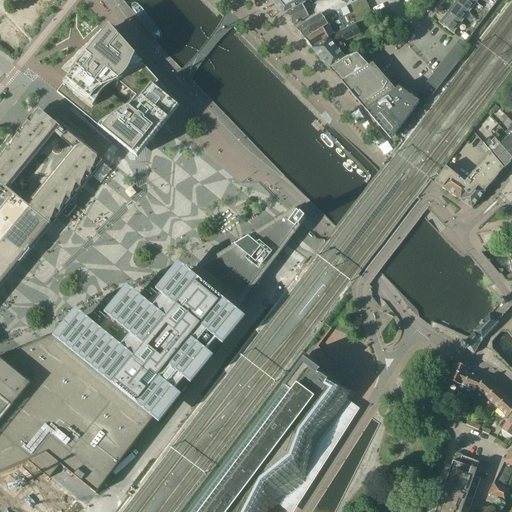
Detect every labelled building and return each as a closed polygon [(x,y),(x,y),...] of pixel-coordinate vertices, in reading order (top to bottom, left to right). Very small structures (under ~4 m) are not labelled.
[(143,0),(133,0),(128,5),(134,13),(135,13),(157,40),(156,41),(171,58),(182,69),(187,64),(193,59),(182,47),(177,42),(178,41),(146,4),(145,3),(143,0)] [(271,0),(284,15),(306,3),(311,0),(271,0)] [(309,17),(311,21),(322,15),(323,18),(337,12),(344,8),(360,0),(323,0),(313,3),(312,0),(311,0),(306,3),(284,15),(293,25),(309,17)] [(345,30),(356,24),(372,16),(365,0),(360,0),(344,8),(337,12),(345,30)] [(477,3),(472,0),(459,0),(458,2),(457,1),(455,3),(469,13),(473,8),(479,13),(475,18),(481,23),(489,13),(483,8),(477,3)] [(472,0),(477,3),(479,0),(482,0),(487,3),(483,8),(489,13),(497,3),(493,0),(472,0)] [(471,23),(468,28),(474,33),(481,23),(475,18),(469,13),(455,3),(452,8),(453,8),(450,12),(449,11),(448,13),(461,24),(462,23),(465,18),(471,23)] [(337,12),(323,18),(329,25),(306,40),(313,48),(323,41),(345,30),(337,12)] [(468,28),(462,23),(461,24),(448,13),(444,18),(445,19),(443,22),(442,21),(440,24),(454,34),(458,29),(464,33),(460,39),(466,43),(474,33),(468,28)] [(329,25),(323,18),(322,15),(311,21),(297,30),(306,39),(306,40),(329,25)] [(323,41),(313,48),(313,49),(330,69),(331,69),(346,59),(340,51),(346,46),(342,42),(361,33),(356,24),(345,30),(323,41)] [(71,76),(57,93),(73,105),(95,123),(119,143),(120,144),(134,155),(135,154),(143,144),(144,142),(148,146),(167,122),(169,120),(165,117),(175,104),(167,98),(162,93),(163,91),(136,60),(137,57),(115,33),(116,33),(114,35),(109,30),(76,71),(75,70),(75,71),(71,76)] [(457,44),(453,49),(462,56),(466,51),(457,44)] [(453,49),(449,54),(459,61),(462,56),(453,49)] [(331,69),(342,82),(370,67),(369,66),(358,54),(353,56),(346,59),(331,69)] [(459,61),(449,54),(445,58),(455,66),(459,61)] [(445,58),(442,63),(451,70),(455,66),(445,58)] [(438,68),(447,75),(451,70),(442,63),(438,68)] [(370,67),(342,82),(351,93),(350,93),(357,100),(366,110),(396,90),(373,64),(369,66),(370,67)] [(434,73),(444,80),(447,75),(438,68),(434,73)] [(444,80),(434,73),(427,82),(436,90),(444,80)] [(396,90),(366,110),(392,140),(419,103),(400,88),(396,90)] [(0,289),(25,259),(26,257),(33,248),(33,249),(35,247),(35,246),(82,189),(93,176),(103,163),(95,156),(91,152),(68,134),(68,133),(67,132),(67,133),(40,111),(35,119),(36,120),(31,125),(30,123),(29,124),(21,137),(20,136),(10,150),(9,149),(0,162),(0,161),(0,289)] [(503,142),(500,144),(511,158),(511,140),(505,133),(500,138),(503,142)] [(504,169),(511,161),(511,158),(500,144),(496,139),(492,141),(489,138),(483,143),(490,152),(491,152),(504,168),(504,169)] [(445,166),(444,168),(435,182),(443,188),(472,208),(485,192),(490,185),(491,185),(498,176),(504,169),(504,168),(491,152),(490,152),(482,162),(477,168),(474,172),(465,182),(445,166)] [(201,266),(190,272),(237,311),(244,301),(246,303),(247,301),(259,284),(258,283),(306,220),(295,209),(285,215),(284,213),(265,225),(266,227),(205,263),(201,266)] [(185,379),(192,385),(214,357),(208,352),(217,341),(224,346),(246,318),(237,311),(190,272),(180,264),(156,292),(142,298),(128,287),(106,314),(90,321),(77,310),(56,335),(53,337),(54,338),(154,419),(185,379)] [(511,293),(506,298),(506,299),(505,298),(502,298),(501,299),(501,300),(500,300),(500,301),(494,307),(495,308),(490,314),(488,316),(487,318),(479,326),(477,329),(470,337),(469,338),(465,342),(463,341),(461,344),(462,347),(465,349),(467,348),(472,352),(475,354),(478,345),(478,344),(483,339),(486,336),(488,334),(493,328),(495,326),(497,324),(498,322),(509,310),(511,306),(511,287),(511,288),(511,291),(511,292),(511,293)] [(53,337),(46,339),(0,359),(0,473),(28,461),(49,478),(61,465),(97,494),(122,462),(154,419),(54,338),(53,337)] [(318,346),(310,356),(307,354),(187,511),(265,511),(269,506),(302,479),(318,439),(352,394),(340,387),(345,382),(318,346)] [(448,380),(449,380),(460,385),(461,384),(465,386),(470,373),(466,371),(468,368),(456,363),(448,380)] [(476,391),(477,389),(484,379),(470,373),(465,386),(476,391)] [(487,398),(496,388),(485,377),(484,379),(477,389),(487,398)] [(487,398),(498,408),(507,397),(496,388),(487,398)] [(511,401),(507,397),(498,408),(508,417),(511,412),(511,401)] [(446,414),(445,418),(462,424),(463,420),(446,414)] [(511,414),(501,430),(502,430),(502,433),(503,436),(506,438),(510,438),(511,437),(511,414)] [(493,442),(505,449),(508,446),(496,438),(493,442)] [(468,511),(469,511),(481,479),(474,477),(475,475),(477,470),(477,469),(476,469),(477,466),(479,462),(475,461),(470,459),(463,456),(463,455),(457,453),(454,459),(454,461),(453,461),(434,511),(468,511)] [(0,473),(0,511),(81,511),(85,508),(28,462),(0,473)] [(488,495),(504,501),(505,502),(505,501),(510,490),(494,482),(488,495)]
